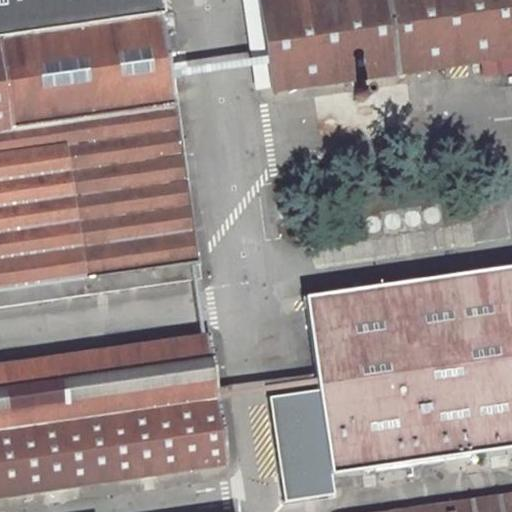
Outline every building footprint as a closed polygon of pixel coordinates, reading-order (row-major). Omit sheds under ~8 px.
[(158,0),(0,0),(0,305),(198,277),(158,0)] [(240,0),(254,90),(273,88),(259,0),(240,0)] [(511,511),(511,0),(259,0),(273,88),(358,76),(482,59),(485,78),(511,73),(511,264),(303,295),(331,474),(511,447),(511,493),(385,511),(511,511)] [(351,86),(354,90),(355,91),(357,92),(361,92),(366,88),(367,83),(366,80),(364,78),(361,76),(358,76),(355,77),(353,78),(352,81),(351,86)] [(346,265),(348,246),(313,243),(312,263),(346,265)] [(208,335),(0,365),(0,491),(226,459),(208,335)]
